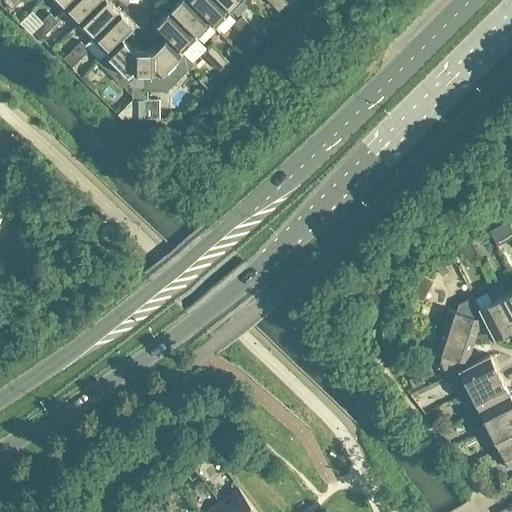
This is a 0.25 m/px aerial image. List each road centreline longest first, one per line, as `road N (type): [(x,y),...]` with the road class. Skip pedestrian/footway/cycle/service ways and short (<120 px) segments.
road 1 (secondary): [(0,447),(223,299),(511,22)]
road 2 (secondary): [(469,0),(223,228),(0,400)]
